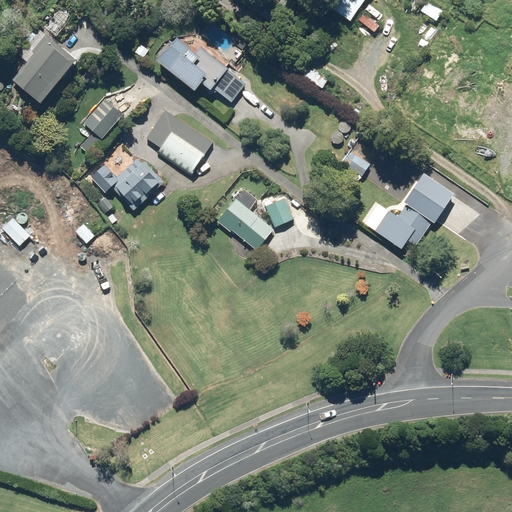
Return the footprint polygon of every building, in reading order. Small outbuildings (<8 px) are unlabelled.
[(250,0),(248,3),(275,24),(292,2),(288,0),(250,0)] [(322,0),(355,22),(370,0),(322,0)] [(427,0),(420,10),(442,24),(448,14),(427,0)] [(367,13),(361,19),(377,33),(382,26),(367,13)] [(342,38),(311,22),(307,29),(338,45),(342,38)] [(47,105),(82,62),(42,30),(38,36),(34,33),(27,41),(31,44),(21,57),(30,64),(16,81),(47,105)] [(162,62),(201,93),(207,85),(211,96),(218,94),(221,93),(235,103),(249,85),(231,71),(232,69),(204,47),(199,54),(195,50),(196,49),(182,38),(175,47),(176,48),(172,52),(171,51),(162,62)] [(312,68),(305,77),(325,90),(331,81),(312,68)] [(127,115),(108,100),(87,124),(96,132),(83,147),(92,155),(127,115)] [(216,143),(168,111),(149,139),(164,149),(160,155),(193,177),(200,168),(205,171),(213,159),(207,155),(216,143)] [(356,126),(345,119),(331,140),(343,147),(356,126)] [(115,189),(137,212),(167,183),(147,162),(145,164),(140,159),(119,178),(107,165),(93,179),(109,195),(115,189)] [(381,204),(368,223),(403,249),(409,241),(415,245),(433,221),(435,222),(456,193),(427,172),(405,202),(409,204),(399,217),(381,204)] [(116,207),(107,197),(98,205),(107,215),(116,207)] [(296,220),(287,199),(274,204),(272,200),(266,203),(278,228),(296,220)] [(277,230),(239,200),(220,223),(233,233),(235,231),(260,251),(277,230)] [(24,209),(15,218),(25,227),(33,218),(24,209)] [(4,229),(8,233),(5,236),(14,244),(17,242),(22,248),(34,236),(25,227),(15,218),(4,229)] [(99,228),(91,220),(78,233),(86,241),(99,228)] [(62,265),(81,248),(73,240),(68,245),(63,240),(57,246),(62,251),(55,258),(62,265)] [(60,268),(52,260),(33,279),(41,287),(60,268)]
